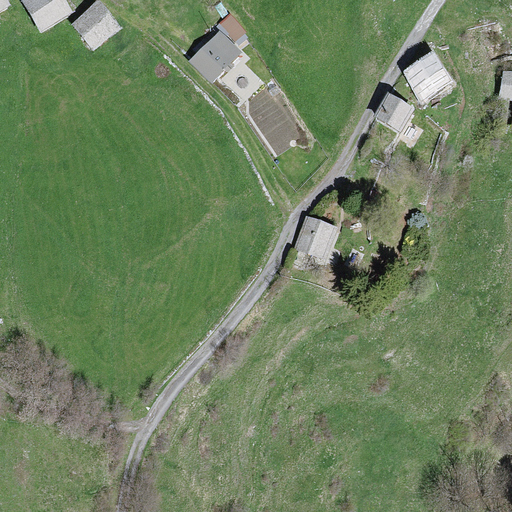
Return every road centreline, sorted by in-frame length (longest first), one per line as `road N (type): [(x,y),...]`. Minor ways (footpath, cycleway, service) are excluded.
road 1 (track): [(441,0),(345,168),(298,215),(265,276),(145,427),(121,511)]
road 2 (track): [(101,0),(171,57),(229,125),(293,224)]
